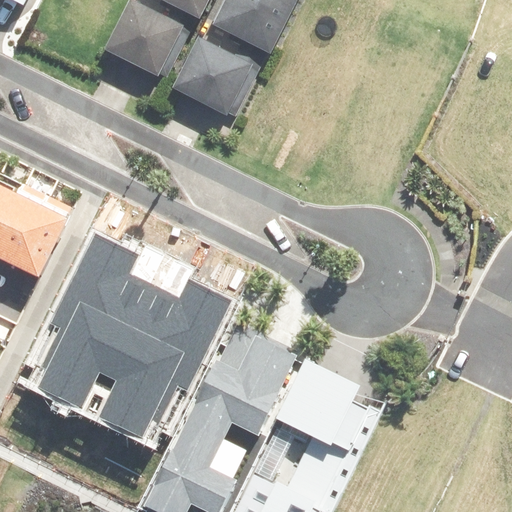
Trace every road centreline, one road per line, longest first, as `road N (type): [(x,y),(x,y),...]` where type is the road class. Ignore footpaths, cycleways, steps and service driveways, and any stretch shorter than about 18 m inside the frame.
road 1 (residential): [(0,64),(327,225),(385,232),(399,249),(404,276),(397,298)]
road 2 (residential): [(397,298),(381,316),(349,314),(304,274),(0,125)]
road 3 (residential): [(397,298),(478,332),(499,325),(511,301)]
